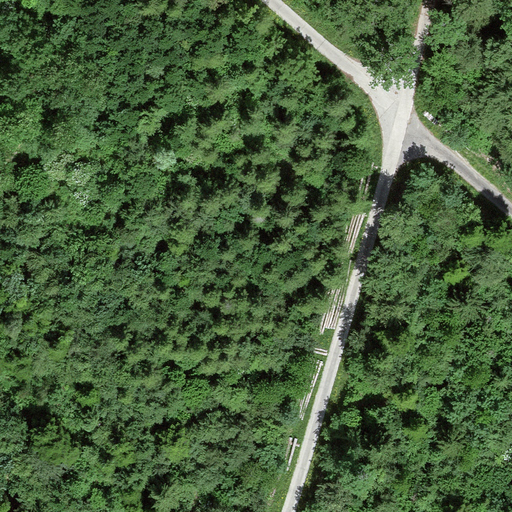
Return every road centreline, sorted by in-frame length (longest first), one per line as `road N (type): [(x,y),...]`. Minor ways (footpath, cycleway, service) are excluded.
road 1 (track): [(290,511),(432,0)]
road 2 (track): [(511,214),(432,147),(398,131)]
